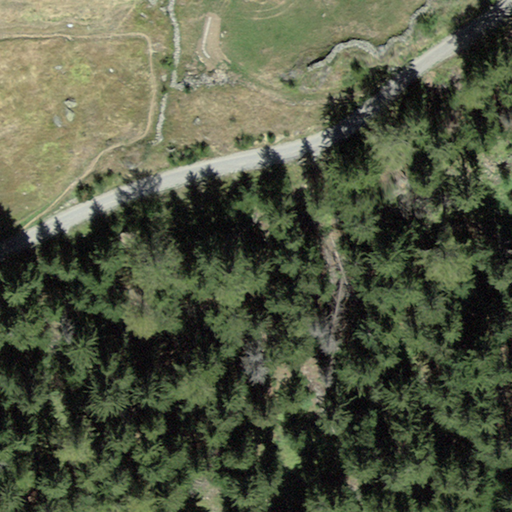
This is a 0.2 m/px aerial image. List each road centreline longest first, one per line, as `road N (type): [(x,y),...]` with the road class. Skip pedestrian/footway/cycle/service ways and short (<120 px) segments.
road 1 (track): [(148,185),(366,132),(511,5)]
road 2 (track): [(14,243),(148,185)]
